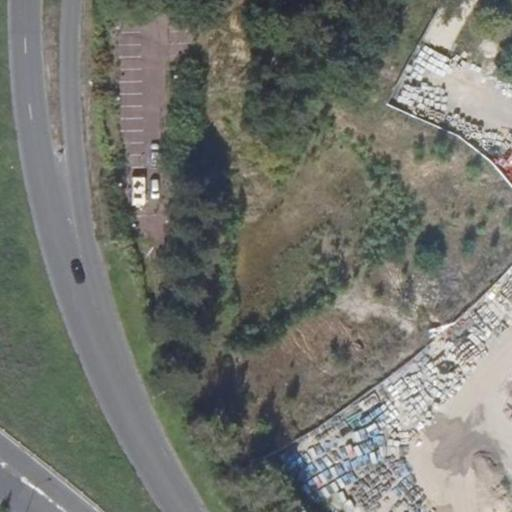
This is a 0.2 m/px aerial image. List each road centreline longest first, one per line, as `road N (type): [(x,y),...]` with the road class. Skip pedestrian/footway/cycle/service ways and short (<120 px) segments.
road 1 (primary): [(92,324),(48,210),(30,0)]
road 2 (primary): [(92,324),(95,269),(73,61),(78,0)]
road 3 (secondary): [(188,511),(92,324)]
